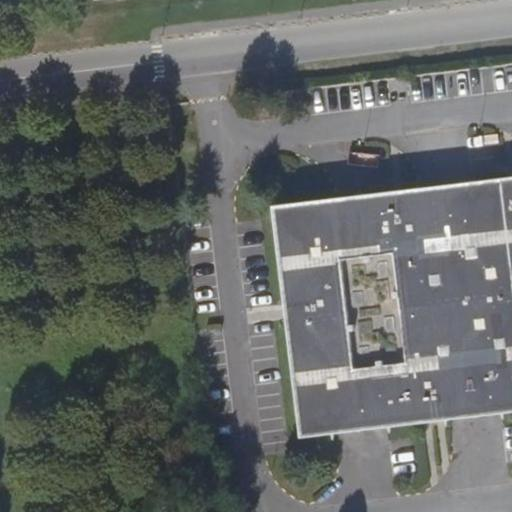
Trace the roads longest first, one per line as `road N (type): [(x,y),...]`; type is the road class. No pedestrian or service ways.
road 1 (unclassified): [(218,144),(261,511)]
road 2 (unclassified): [(208,60),(511,22)]
road 3 (unclassified): [(218,144),(511,108)]
road 4 (unclassified): [(0,87),(208,60)]
